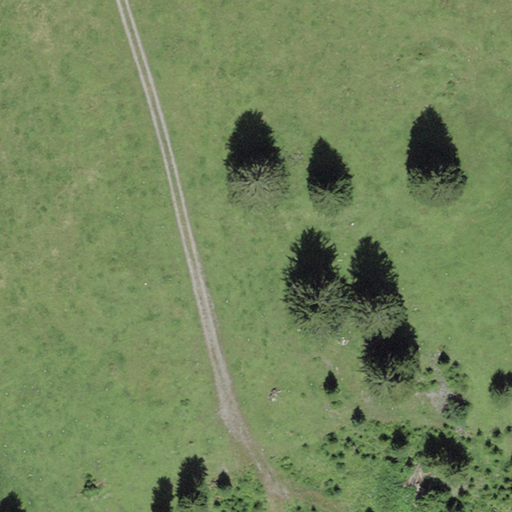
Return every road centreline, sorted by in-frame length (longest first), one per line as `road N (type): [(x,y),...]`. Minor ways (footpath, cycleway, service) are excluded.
road 1 (track): [(189,262),(236,428),(273,483),(333,511)]
road 2 (track): [(120,0),(189,262)]
